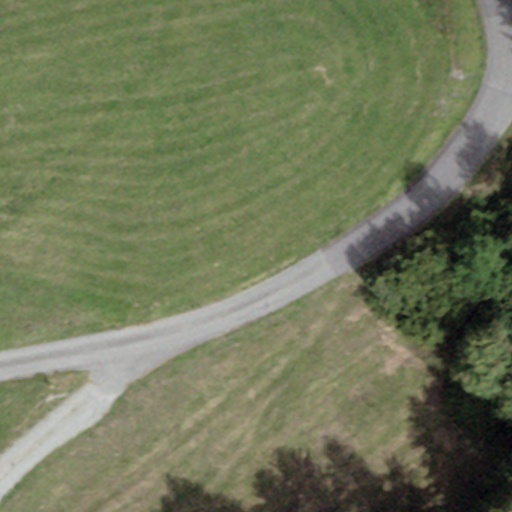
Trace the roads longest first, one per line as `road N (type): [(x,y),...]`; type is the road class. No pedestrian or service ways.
road 1 (unclassified): [(154,353),(305,278),(433,193),(483,131),(503,86),(511,47),(498,0)]
road 2 (track): [(0,480),(154,353)]
road 3 (track): [(0,376),(154,353)]
